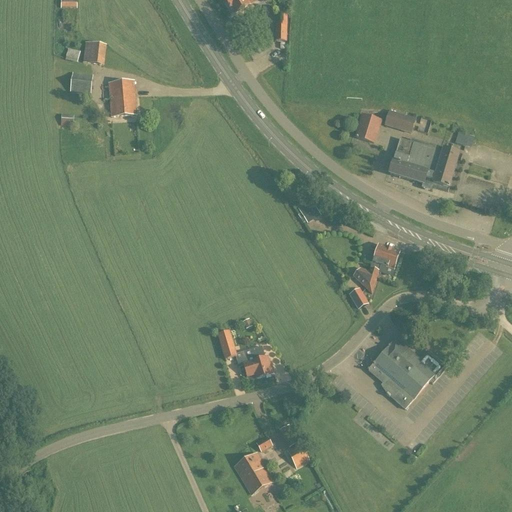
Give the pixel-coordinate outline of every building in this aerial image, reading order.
[(61,0),(61,9),(77,10),(77,0),(61,0)] [(229,0),(227,2),(234,14),(256,2),(255,0),(229,0)] [(275,42),(287,42),(287,16),(276,16),(275,42)] [(84,64),(103,66),(105,46),(86,44),(84,64)] [(62,59),(77,63),(81,49),(76,48),(76,51),(68,49),(68,50),(65,49),(62,59)] [(71,93),(90,96),(93,76),(73,74),(71,93)] [(108,84),(110,118),(137,116),(135,82),(108,84)] [(384,127),(411,135),(416,120),(389,111),(384,127)] [(61,127),(73,128),(74,116),(62,115),(61,127)] [(361,115),(354,139),(375,145),(382,122),(361,115)] [(455,143),(471,148),(474,136),(458,132),(455,143)] [(400,142),(389,176),(447,193),(459,156),(413,142),(412,146),(400,142)] [(298,210),(307,225),(321,217),(311,201),(298,210)] [(373,264),(371,270),(370,269),(369,273),(360,270),(353,278),(362,287),(366,290),(371,295),(377,279),(379,273),(385,276),(387,269),(394,271),(400,254),(379,247),(373,264)] [(367,305),(362,295),(359,290),(350,295),(358,310),(360,309),(367,305)] [(412,320),(418,325),(426,317),(420,311),(412,320)] [(249,320),(243,323),(246,330),(252,327),(249,320)] [(218,337),(225,361),(236,358),(229,333),(218,337)] [(429,383),(430,383),(433,386),(438,379),(446,370),(428,354),(421,363),(395,341),(368,371),(382,384),(380,387),(386,395),(404,412),(411,404),(429,383)] [(262,348),(248,352),(252,366),(259,364),(260,366),(261,366),(265,378),(272,376),(269,365),(267,365),(266,361),(262,348)] [(252,366),(248,352),(245,353),(247,360),(237,362),(239,368),(244,367),(247,378),(255,376),(256,380),(265,378),(261,366),(260,366),(259,364),(252,366)] [(286,443),(289,449),(301,442),(298,436),(286,443)] [(267,439),(256,445),(261,454),(271,448),(267,439)] [(287,452),(297,470),(304,466),(303,463),(306,461),(308,464),(310,463),(301,445),(287,452)] [(265,468),(257,455),(235,468),(252,496),(272,483),(264,469),(265,468)]
